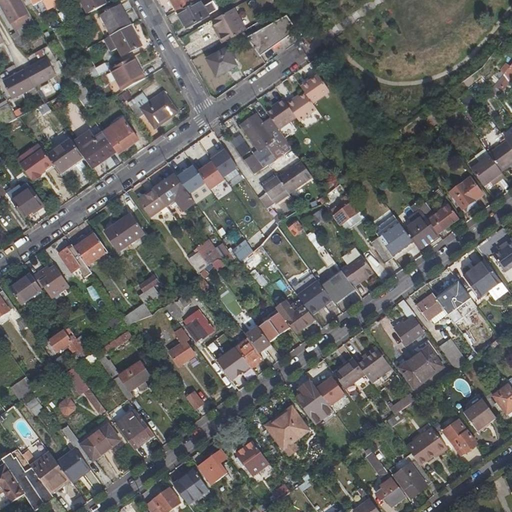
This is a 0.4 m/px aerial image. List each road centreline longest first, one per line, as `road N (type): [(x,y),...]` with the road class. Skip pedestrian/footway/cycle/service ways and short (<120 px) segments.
road 1 (residential): [(97,511),(511,206)]
road 2 (residential): [(0,265),(210,116)]
road 3 (residential): [(210,116),(146,0)]
